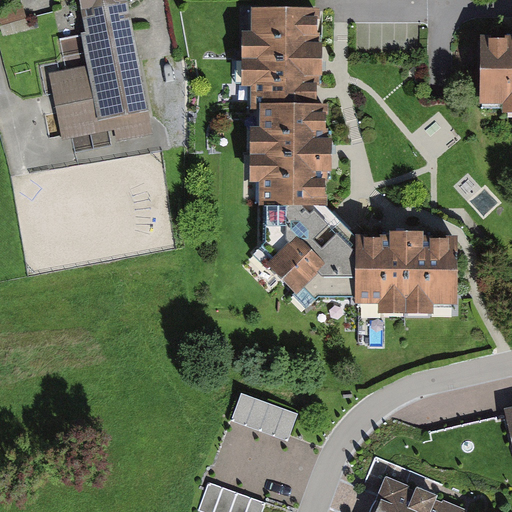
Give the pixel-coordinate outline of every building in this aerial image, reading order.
[(127,0),(78,0),(85,34),(81,35),(87,67),(68,71),(50,74),(63,142),(115,132),(117,142),(153,135),(127,0)] [(317,13),(258,12),(256,109),(265,110),(265,248),(311,298),(456,301),(456,241),(406,241),(358,241),(340,223),(324,206),(325,156),(326,109),(315,108),(316,61),(317,13)] [(511,41),(484,41),(484,103),(511,102),(511,41)] [(230,422),(290,440),(301,406),(241,388),(230,422)] [(467,511),(468,511),(387,478),(372,511),(467,511)] [(265,511),(268,503),(211,484),(202,511),(203,511),(265,511)]
